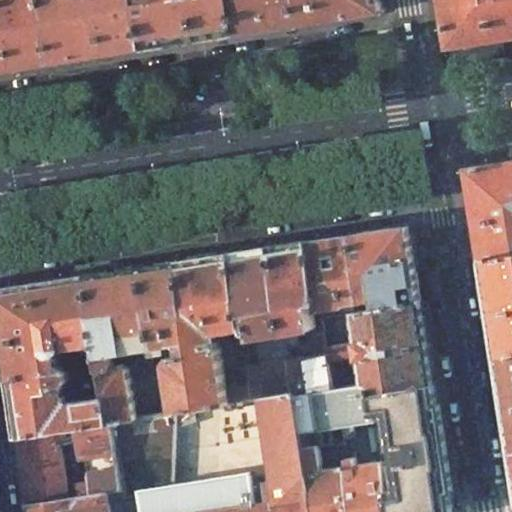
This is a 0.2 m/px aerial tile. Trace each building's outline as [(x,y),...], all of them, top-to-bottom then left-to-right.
[(0,0),(0,69),(4,69),(16,67),(55,61),(46,0),(0,0)] [(139,0),(46,0),(55,61),(146,46),(139,0)] [(139,0),(146,46),(239,31),(234,0),(139,0)] [(234,0),(239,31),(298,22),(298,23),(383,9),(381,0),(234,0)] [(511,0),(442,0),(449,46),(511,36),(511,0)] [(511,159),(468,167),(481,259),(511,253),(511,159)] [(374,230),(352,233),(363,300),(378,298),(379,308),(422,301),(410,224),(386,228),(386,227),(374,229),(374,230)] [(352,233),(310,240),(319,300),(320,308),(350,304),(350,302),(358,301),(359,311),(364,310),(363,303),(363,300),(352,233)] [(310,240),(272,246),(286,332),(317,327),(313,301),(319,300),(310,240)] [(233,252),(242,312),(248,311),(252,337),(286,332),(272,246),(233,252)] [(233,252),(212,255),(212,254),(202,256),(202,257),(180,260),(204,407),(255,399),(256,399),(250,364),(242,312),(233,252)] [(495,356),(511,352),(511,253),(481,259),(480,259),(487,300),(486,300),(488,315),(489,315),(495,356)] [(144,265),(89,275),(103,366),(111,422),(112,422),(138,418),(131,367),(124,363),(121,363),(120,359),(115,360),(114,352),(138,348),(138,350),(140,349),(140,348),(156,345),(157,351),(166,350),(165,344),(182,342),(183,353),(174,355),(169,361),(178,411),(190,409),(199,408),(204,407),(180,260),(144,266),(144,265)] [(29,285),(0,289),(0,311),(10,377),(63,368),(61,353),(64,348),(87,345),(90,364),(81,366),(82,369),(103,366),(89,275),(50,281),(50,280),(38,282),(38,283),(29,285)] [(359,341),(325,347),(326,352),(328,363),(362,357),(366,385),(372,384),(373,393),(434,383),(422,301),(379,308),(374,308),(364,310),(359,311),(355,311),(359,341)] [(326,352),(290,358),(295,392),(295,396),(298,396),(331,390),(328,363),(326,352)] [(511,352),(495,356),(511,448),(511,352)] [(290,358),(250,364),(256,399),(295,392),(290,358)] [(20,437),(77,428),(82,427),(111,422),(103,366),(82,369),(79,370),(70,371),(69,371),(65,368),(63,368),(10,377),(15,406),(20,437)] [(434,383),(373,393),(377,415),(388,413),(393,445),(396,445),(399,461),(396,462),(399,488),(389,490),(392,511),(449,511),(453,507),(442,426),(441,426),(435,383),(434,383)] [(392,511),(389,490),(377,415),(373,393),(372,384),(366,385),(331,390),(298,396),(315,511),(392,511)] [(203,511),(126,511),(123,490),(121,490),(108,492),(108,491),(30,504),(31,511),(315,511),(298,396),(295,396),(295,392),(256,399),(255,399),(273,501),(203,511)] [(67,468),(63,443),(76,439),(78,438),(78,434),(77,428),(20,437),(30,504),(108,491),(108,492),(121,490),(123,490),(112,422),(111,422),(82,427),(88,464),(67,468)]
